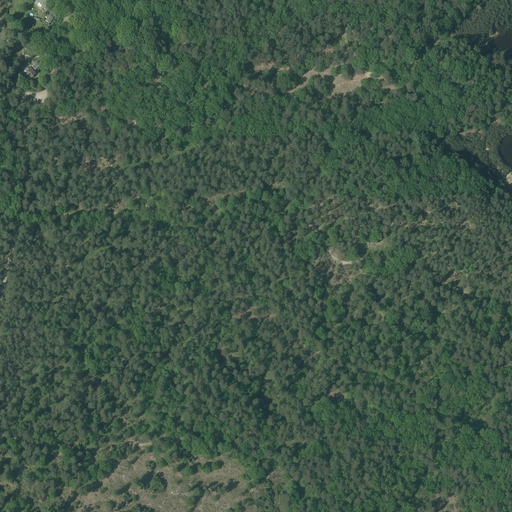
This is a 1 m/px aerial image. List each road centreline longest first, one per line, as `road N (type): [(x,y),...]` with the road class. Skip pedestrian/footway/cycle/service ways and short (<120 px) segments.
road 1 (track): [(0,435),(74,454),(394,422),(447,285)]
road 2 (track): [(0,218),(272,209),(314,229),(337,260),(404,249),(447,285)]
road 3 (track): [(0,287),(42,96)]
